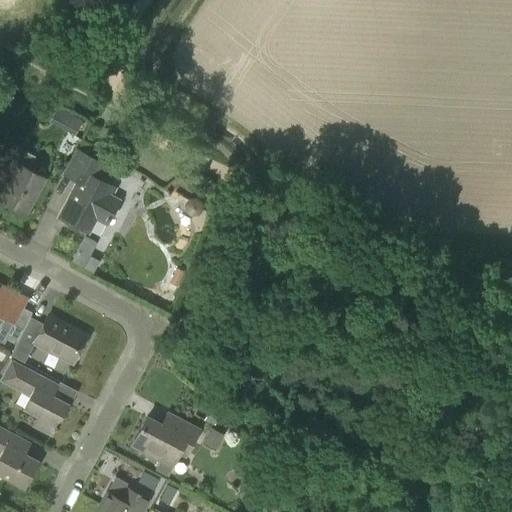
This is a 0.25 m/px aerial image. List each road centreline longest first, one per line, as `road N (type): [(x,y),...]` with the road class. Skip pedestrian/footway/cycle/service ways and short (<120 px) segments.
road 1 (track): [(0,48),(511,313)]
road 2 (residential): [(62,511),(158,333),(0,247)]
road 3 (track): [(155,0),(123,45),(121,112)]
